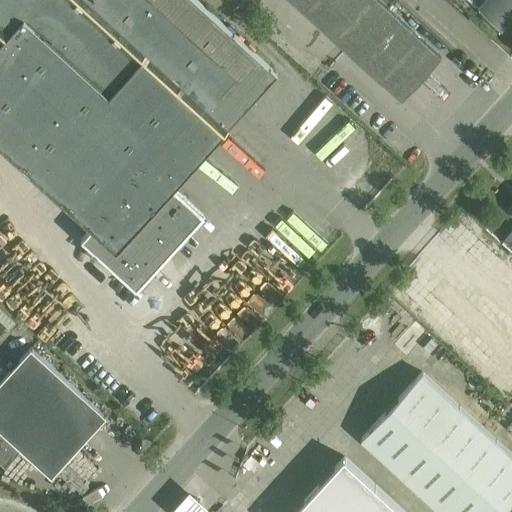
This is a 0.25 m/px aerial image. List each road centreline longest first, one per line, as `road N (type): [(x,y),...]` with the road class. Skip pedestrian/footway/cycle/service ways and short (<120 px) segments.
road 1 (unclassified): [(139,511),(511,103)]
road 2 (unknown): [(126,362),(295,173)]
road 3 (unknown): [(126,362),(0,245)]
